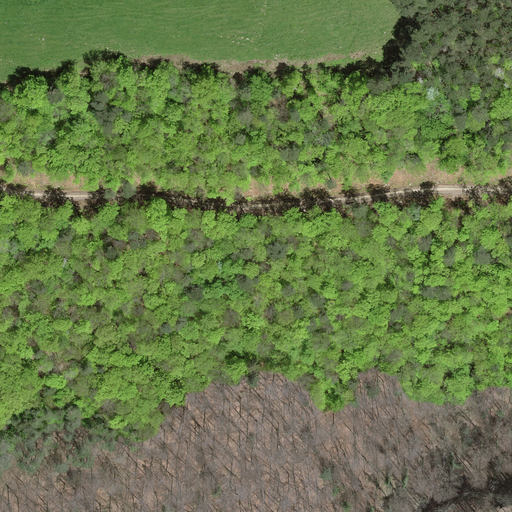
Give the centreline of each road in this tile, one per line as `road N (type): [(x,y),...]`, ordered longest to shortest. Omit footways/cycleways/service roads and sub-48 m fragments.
road 1 (track): [(0,187),(240,206),(511,190)]
road 2 (track): [(401,511),(437,476),(511,452)]
